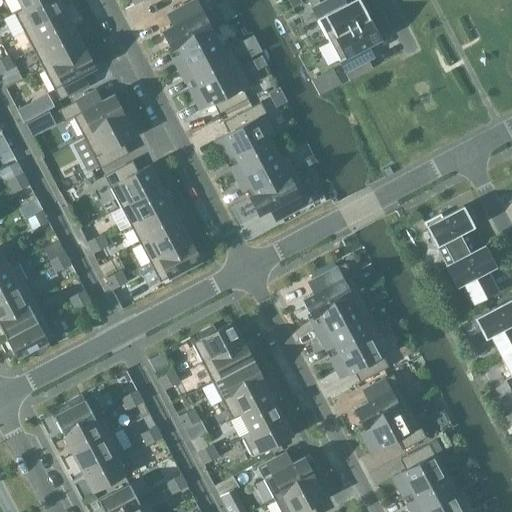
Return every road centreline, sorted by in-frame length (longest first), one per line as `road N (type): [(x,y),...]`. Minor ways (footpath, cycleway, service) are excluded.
road 1 (residential): [(246,267),(105,0)]
road 2 (residential): [(0,402),(246,267)]
road 3 (residential): [(375,511),(246,267)]
road 4 (residential): [(246,267),(466,151)]
road 5 (residential): [(57,511),(0,402)]
